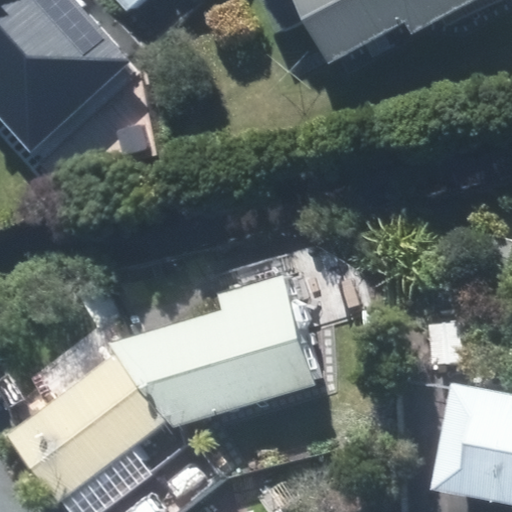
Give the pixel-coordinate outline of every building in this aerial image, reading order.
[(123,0),(141,20),(163,0),(123,0)] [(250,0),(271,40),(300,25),(287,0),(250,0)] [(302,0),(331,54),(409,12),(416,26),(462,0),(302,0)] [(133,360),(23,448),(73,511),(168,511),(134,469),(188,427),(193,436),(333,394),(300,286),(234,304),(240,322),(129,354),(133,360)] [(117,288),(43,327),(65,367),(139,329),(117,288)] [(422,316),(426,353),(456,351),(452,314),(422,316)] [(430,486),(511,501),(511,394),(450,383),(430,486)] [(215,458),(234,483),(250,471),(232,446),(215,458)]
